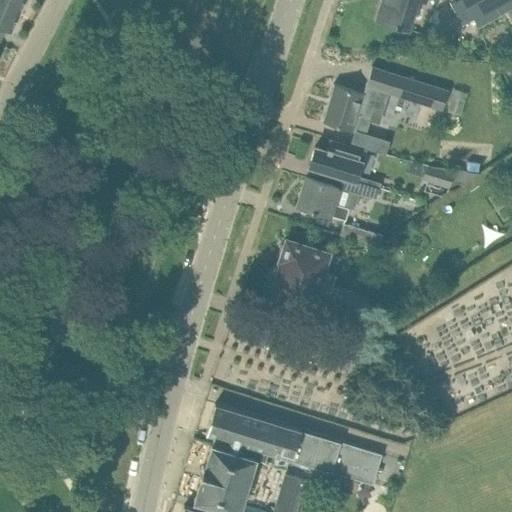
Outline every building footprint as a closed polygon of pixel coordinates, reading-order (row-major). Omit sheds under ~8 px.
[(24,0),(0,0),(0,40),(0,41),(5,29),(11,31),(24,0)] [(426,0),(381,0),(376,19),(409,29),(418,0),(424,0),(427,1),(426,0)] [(511,0),(460,0),(477,29),(511,9),(511,0)] [(362,92),(353,90),(333,84),(322,120),(352,129),(353,126),(364,129),(367,118),(377,121),(386,91),(441,108),(447,89),(370,66),(362,92)] [(356,176),(365,149),(331,138),(328,145),(327,145),(326,149),(314,146),(309,165),(335,173),(340,174),(336,186),(359,194),(377,199),(381,183),(356,176)] [(430,166),(425,181),(448,188),(449,183),(451,185),(456,181),(459,185),(479,173),(465,171),(465,170),(431,165),(430,165),(430,166)] [(305,176),(296,205),(315,211),(329,216),(329,214),(345,219),(349,207),(354,209),(359,194),(336,186),(324,183),(305,176)] [(345,222),(341,232),(380,245),(383,234),(345,222)] [(337,255),(305,245),(287,238),(280,257),(282,258),(270,297),(287,302),(290,292),(363,315),(369,296),(328,283),(337,255)] [(205,432),(214,435),(266,451),(372,483),(375,472),(381,453),(215,402),(205,432)] [(240,443),(214,435),(213,439),(212,443),(211,442),(204,465),(203,464),(199,476),(200,477),(194,499),(219,506),(217,511),(266,511),(241,505),(256,456),(264,459),(266,451),(240,443)] [(217,511),(219,506),(194,499),(193,499),(195,500),(192,507),(183,504),(181,511),(217,511)]
